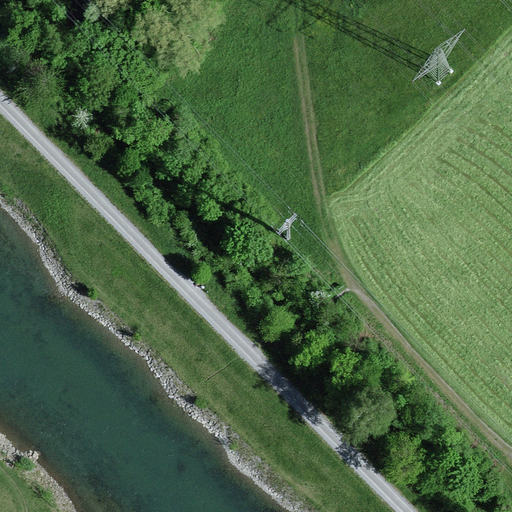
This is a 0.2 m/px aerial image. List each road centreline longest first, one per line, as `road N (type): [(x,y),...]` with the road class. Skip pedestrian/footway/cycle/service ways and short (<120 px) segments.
road 1 (track): [(0,102),(404,511)]
road 2 (track): [(339,266),(511,446)]
